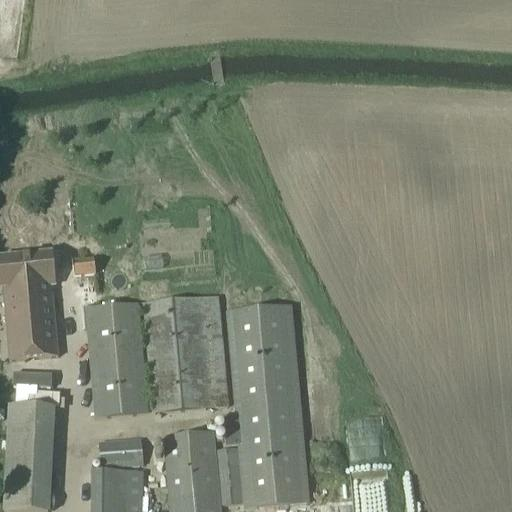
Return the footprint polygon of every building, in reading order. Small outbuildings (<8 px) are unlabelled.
[(53,255),(0,259),(0,292),(3,293),(10,366),(58,361),(52,294),(51,288),(56,288),(55,275),(53,255)] [(96,279),(94,262),(93,262),(71,264),(73,281),(94,279),(96,279)] [(203,302),(142,308),(143,324),(152,418),(213,413),(229,411),(221,316),(220,317),(218,301),(203,302)] [(138,309),(86,314),(96,424),(149,419),(138,309)] [(239,418),(227,419),(229,449),(242,448),(242,453),(247,508),(248,511),(312,506),(294,310),(230,316),(239,418)] [(53,433),(54,413),(10,411),(9,431),(53,433)] [(217,511),(211,438),(161,442),(167,511),(217,511)] [(141,444),(98,448),(100,473),(143,469),(141,444)] [(247,508),(242,453),(213,455),(218,511),(247,508)] [(48,511),(49,497),(50,477),(34,476),(33,496),(5,494),(4,511),(48,511)]
